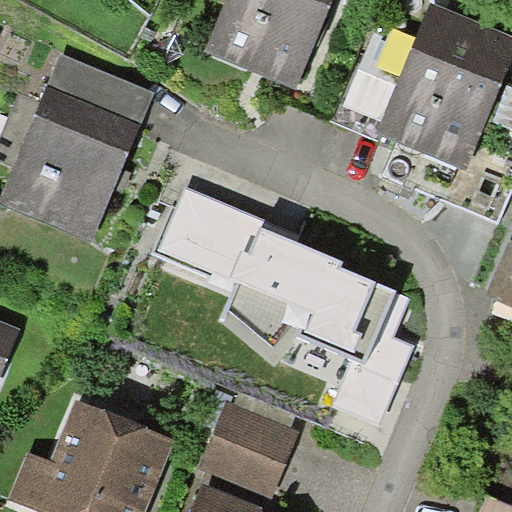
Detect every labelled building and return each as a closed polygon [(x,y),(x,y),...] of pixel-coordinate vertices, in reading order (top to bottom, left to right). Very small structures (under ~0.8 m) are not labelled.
[(335,0),(227,0),(205,52),(297,91),(335,0)] [(511,69),(511,34),(429,0),(390,0),(338,124),(396,148),(383,180),(499,228),(511,197),(511,92),(504,89),(511,69)] [(152,98),(57,59),(0,200),(0,208),(92,246),(121,174),(152,98)] [(275,370),(298,344),(351,365),(332,412),(380,432),(415,346),(395,338),(410,302),(339,273),(342,266),(282,241),(258,232),(262,222),(184,189),(155,257),(234,290),(220,323),(275,370)] [(511,246),(486,308),(511,319),(511,246)] [(0,376),(20,332),(0,323),(0,376)] [(78,403),(54,465),(25,453),(4,506),(19,511),(151,511),(179,443),(78,403)] [(300,432),(229,406),(204,473),(274,500),(300,432)] [(258,511),(203,489),(193,511),(258,511)] [(511,511),(483,498),(476,511),(511,511)]
